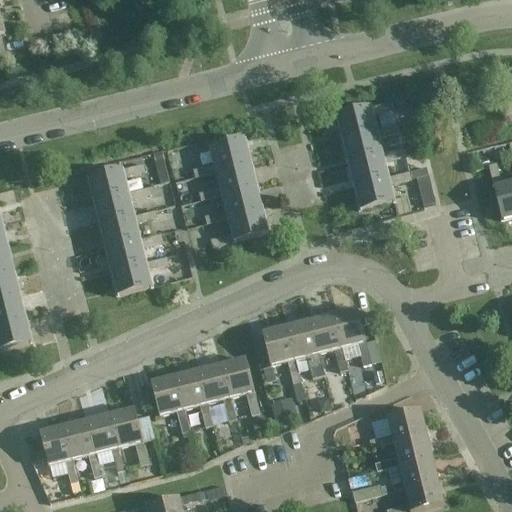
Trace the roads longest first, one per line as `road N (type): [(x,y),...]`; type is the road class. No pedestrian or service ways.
road 1 (unclassified): [(0,414),(307,269),(352,267),(400,311)]
road 2 (residential): [(282,72),(0,140)]
road 3 (residential): [(511,20),(282,72)]
road 4 (unclassified): [(400,311),(511,500)]
road 5 (residential): [(400,311),(448,281),(432,218)]
